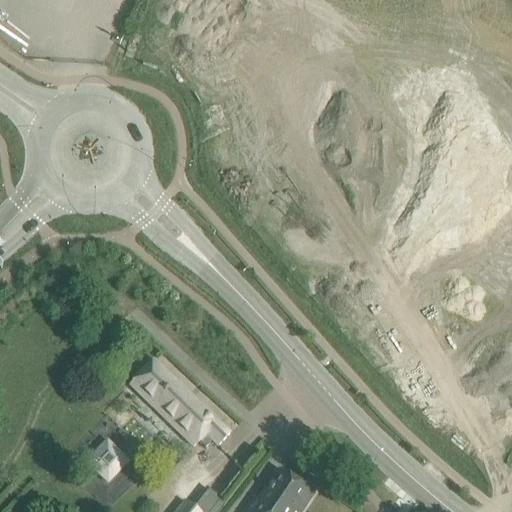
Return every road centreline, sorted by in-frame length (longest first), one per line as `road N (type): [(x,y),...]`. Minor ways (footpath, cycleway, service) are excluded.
road 1 (tertiary): [(452,511),(363,431),(227,282)]
road 2 (tertiary): [(103,202),(126,209),(205,275),(227,282)]
road 3 (tertiary): [(227,282),(219,261),(147,183),(141,163)]
